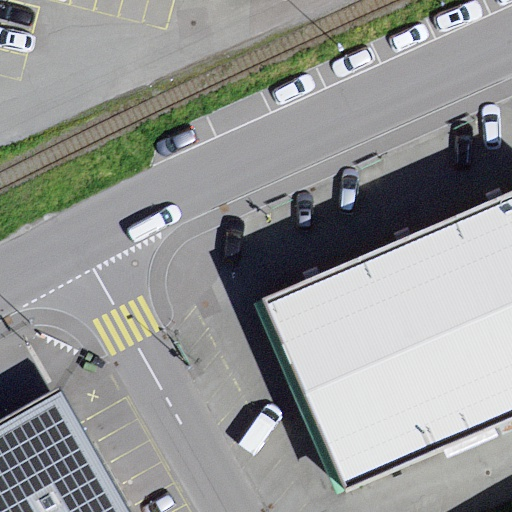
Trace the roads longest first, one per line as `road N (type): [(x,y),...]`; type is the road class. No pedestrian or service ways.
road 1 (unclassified): [(82,245),(511,44)]
road 2 (unclassified): [(82,245),(237,511)]
